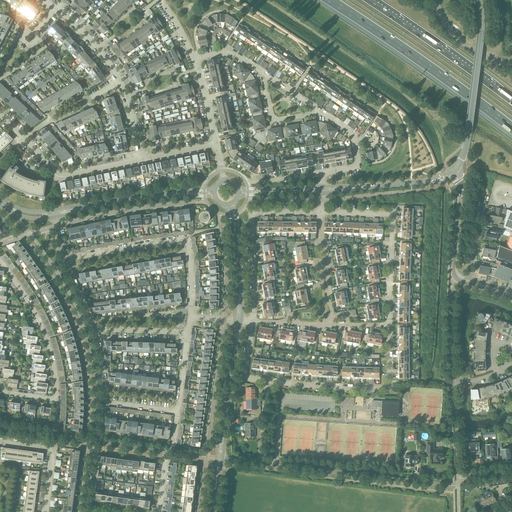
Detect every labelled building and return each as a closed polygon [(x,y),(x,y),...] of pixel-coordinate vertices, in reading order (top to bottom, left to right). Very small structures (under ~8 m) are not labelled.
[(13,0),(11,4),(17,8),(17,7),(21,0),(13,0)] [(24,0),(21,0),(17,7),(17,8),(22,11),(28,4),(29,3),(27,1),(26,1),(24,0)] [(76,12),(82,5),(78,2),(76,0),(72,5),(74,7),(72,9),(76,12)] [(87,10),(90,7),(82,0),(79,0),(78,2),(82,5),(87,10)] [(126,9),(129,6),(122,0),(117,0),(117,1),(118,3),(119,2),(126,9)] [(122,13),(126,9),(119,2),(118,3),(117,1),(114,4),(115,6),(122,13)] [(21,11),(27,16),(33,8),(31,6),(28,4),(22,11),(21,11)] [(110,7),(112,9),(119,16),(122,13),(115,6),(114,4),(110,7)] [(87,10),(82,5),(76,12),(79,15),(81,13),(83,15),(87,10)] [(36,10),(33,8),(27,16),(32,20),(38,12),(36,10)] [(119,16),(112,9),(109,12),(116,19),(119,16)] [(113,22),(116,19),(109,12),(106,15),(113,22)] [(101,16),(103,18),(109,25),(113,22),(106,15),(104,13),(101,16)] [(3,15),(0,21),(9,25),(12,21),(13,20),(3,15)] [(216,23),(214,15),(208,19),(212,25),(216,23)] [(225,23),(229,25),(233,19),(227,15),(225,23)] [(99,21),(103,25),(106,28),(109,25),(103,18),(101,16),(98,20),(99,21)] [(149,24),(152,28),(160,23),(157,19),(155,20),(153,18),(148,22),(149,24)] [(93,28),(96,31),(103,25),(99,21),(98,20),(98,19),(93,24),(95,26),(93,28)] [(209,28),(212,25),(208,19),(202,23),(209,28)] [(233,19),(229,25),(234,29),(239,22),(233,19)] [(0,21),(0,26),(6,30),(7,30),(9,26),(10,25),(9,25),(0,21)] [(160,31),(164,29),(162,27),(160,23),(152,28),(156,34),(157,33),(159,34),(160,33),(160,31)] [(207,32),(209,28),(202,23),(200,29),(207,32)] [(238,34),(240,35),(246,27),(244,26),(244,25),(241,23),(235,31),(239,33),(238,34)] [(48,32),(53,36),(60,29),(57,26),(54,24),(48,32)] [(149,24),(146,27),(153,37),(156,34),(152,28),(149,24)] [(106,28),(103,25),(96,31),(100,35),(102,33),(103,35),(108,30),(106,28)] [(146,27),(142,29),(148,37),(149,39),(153,37),(146,27)] [(247,28),(246,27),(240,35),(246,39),(251,31),(248,29),(248,28),(247,28)] [(65,33),(64,33),(63,32),(63,31),(60,29),(53,36),(58,41),(59,40),(65,33)] [(142,29),(138,32),(144,40),(148,37),(142,29)] [(65,31),(64,33),(65,33),(59,40),(63,44),(70,38),(70,39),(71,38),(71,37),(69,35),(68,34),(68,35),(66,32),(65,31)] [(255,33),(251,31),(246,39),(251,43),(257,34),(255,33)] [(138,32),(135,34),(140,42),(144,40),(138,32)] [(102,33),(100,35),(105,41),(108,39),(105,36),(105,37),(103,35),(102,33)] [(135,34),(131,37),(138,47),(141,44),(140,42),(135,34)] [(251,43),(257,46),(262,38),(259,36),(259,35),(258,36),(257,34),(251,43)] [(131,37),(127,40),(134,49),(136,52),(139,49),(138,47),(131,37)] [(63,44),(63,45),(67,50),(75,43),(72,40),(71,40),(70,39),(70,38),(63,44)] [(266,40),(262,38),(257,46),(262,50),(268,42),(266,41),(266,40)] [(127,40),(124,42),(130,52),(134,49),(127,40)] [(206,40),(199,42),(200,49),(208,47),(206,40)] [(120,45),(119,43),(113,46),(110,41),(110,42),(108,43),(107,44),(108,44),(109,46),(111,48),(115,54),(123,49),(120,45)] [(124,42),(120,45),(123,49),(126,53),(127,55),(127,54),(130,52),(124,42)] [(262,50),(268,54),(273,45),(270,43),(269,43),(268,42),(262,50)] [(72,55),(73,54),(79,47),(78,47),(77,46),(75,43),(67,50),(72,55)] [(277,48),(273,45),(268,54),(273,57),(279,49),(277,48)] [(73,54),(77,58),(84,53),(86,52),(85,52),(83,50),(83,49),(82,49),(80,46),(79,46),(78,47),(79,47),(73,54)] [(126,53),(123,49),(115,54),(118,58),(120,56),(122,58),(127,55),(126,53)] [(169,55),(171,60),(179,56),(176,49),(167,53),(169,55)] [(273,57),(279,61),(284,53),(281,51),(280,50),(279,49),(273,57)] [(45,56),(45,57),(51,64),(52,66),(57,63),(49,52),(48,53),(45,56)] [(77,58),(76,59),(81,64),(88,57),(86,54),(85,54),(84,53),(77,58)] [(164,55),(165,57),(169,66),(173,64),(171,60),(169,55),(167,53),(164,55)] [(284,64),(290,56),(288,55),(284,53),(279,61),(284,64)] [(169,66),(165,57),(164,55),(160,57),(161,59),(165,68),(169,66)] [(46,68),(51,64),(45,57),(45,56),(44,56),(41,60),(46,68)] [(179,56),(171,60),(173,64),(174,66),(180,64),(179,61),(181,60),(179,56)] [(284,64),(290,68),(295,60),(292,58),(291,57),(291,58),(290,56),(284,64)] [(85,69),(86,69),(86,68),(92,63),(92,62),(91,61),(91,60),(88,57),(81,64),(85,69)] [(165,68),(161,59),(160,57),(155,59),(161,70),(165,68)] [(42,71),(46,68),(41,60),(40,59),(39,60),(36,63),(42,71)] [(161,70),(155,59),(151,61),(157,72),(161,70)] [(295,60),(290,68),(295,72),(301,64),(299,63),(299,62),(295,60)] [(31,66),(37,74),(39,76),(43,73),(42,71),(36,63),(35,61),(30,65),(31,66)] [(86,68),(86,69),(89,73),(90,73),(97,68),(97,69),(99,68),(98,67),(96,65),(97,65),(96,64),(94,62),(93,61),(92,62),(92,63),(86,68)] [(157,72),(151,61),(147,63),(148,65),(153,74),(157,72)] [(140,69),(145,78),(149,76),(144,67),(143,64),(139,66),(140,69)] [(233,75),(238,78),(245,68),(242,67),(241,67),(237,64),(233,70),(235,72),(233,75)] [(301,64),(295,72),(297,73),(297,74),(301,76),(306,68),(303,66),(303,65),(302,65),(301,64)] [(124,66),(123,67),(124,68),(125,69),(127,73),(128,75),(130,79),(138,75),(135,69),(130,71),(127,65),(126,65),(124,66)] [(148,65),(144,67),(149,76),(153,74),(148,65)] [(33,78),(37,74),(31,66),(30,67),(27,70),(33,78)] [(145,78),(140,69),(139,66),(135,68),(135,69),(138,75),(141,80),(145,78)] [(101,73),(97,69),(97,68),(90,73),(89,73),(93,79),(101,73)] [(248,70),(245,68),(238,78),(245,82),(253,76),(251,74),(249,73),(247,71),(248,70)] [(27,70),(27,69),(26,70),(22,73),(28,81),(33,78),(27,70)] [(310,70),(304,78),(308,81),(308,80),(310,82),(315,74),(314,73),(313,72),(313,73),(310,71),(310,70)] [(21,73),(18,77),(23,85),(28,81),(22,73),(21,73)] [(101,73),(93,79),(97,84),(105,79),(103,77),(103,76),(101,73)] [(315,74),(310,82),(316,85),(321,77),(318,75),(317,75),(315,74)] [(16,75),(11,78),(19,88),(23,85),(18,77),(17,76),(16,75)] [(141,80),(138,75),(130,79),(132,84),(135,82),(136,85),(142,82),(141,80)] [(254,79),(253,76),(245,82),(246,90),(257,87),(257,84),(256,84),(255,82),(254,79)] [(316,85),(321,89),(326,81),(325,80),(324,80),(321,77),(316,85)] [(75,81),(71,84),(70,84),(77,93),(82,90),(75,81)] [(326,81),(321,89),(326,93),(332,85),(329,83),(328,82),(326,81)] [(73,95),(77,93),(70,84),(71,84),(70,83),(66,87),(73,95)] [(183,89),(184,93),(193,91),(192,86),(189,87),(188,85),(182,86),(183,89)] [(326,93),(332,97),(337,89),(336,88),(336,87),(335,87),(332,85),(326,93)] [(65,86),(61,90),(68,98),(73,95),(66,87),(65,86)] [(225,92),(224,86),(214,88),(215,94),(220,93),(221,96),(228,94),(228,91),(225,92)] [(258,91),(257,87),(246,90),(248,98),(258,96),(257,91),(258,91)] [(61,89),(56,92),(56,93),(63,101),(68,98),(61,90),(61,89)] [(337,89),(332,97),(337,100),(343,92),(339,90),(340,90),(339,90),(337,89)] [(0,96),(0,97),(3,100),(11,95),(7,91),(0,96)] [(195,95),(193,91),(184,93),(186,98),(186,101),(193,99),(192,96),(195,95)] [(56,92),(52,95),(51,95),(58,104),(63,101),(56,93),(56,92)] [(337,100),(343,104),(348,96),(347,95),(346,94),(346,95),(343,92),(337,100)] [(170,93),(166,94),(169,106),(174,105),(173,102),(170,93)] [(218,105),(227,103),(229,103),(228,98),(229,98),(228,94),(221,96),(221,99),(216,100),(218,105)] [(15,98),(11,95),(3,100),(7,104),(15,98)] [(51,95),(47,98),(54,107),(58,104),(51,95),(52,95),(51,95)] [(248,98),(250,107),(261,105),(260,101),(260,102),(258,96),(248,98)] [(348,96),(343,104),(348,108),(354,100),(350,98),(350,97),(348,96)] [(46,97),(42,101),(49,109),(54,107),(47,98),(46,97)] [(141,107),(150,104),(148,99),(149,99),(148,97),(142,99),(142,101),(140,102),(141,107)] [(157,97),(153,98),(156,110),(161,109),(160,106),(157,97)] [(7,104),(11,108),(19,102),(15,98),(7,104)] [(106,107),(115,104),(114,100),(113,98),(104,101),(106,107)] [(44,112),(49,109),(42,101),(42,100),(37,104),(44,112)] [(348,108),(354,112),(359,104),(358,102),(357,102),(354,100),(348,108)] [(23,106),(19,102),(11,108),(16,112),(23,106)] [(118,110),(117,109),(115,104),(106,107),(108,114),(109,114),(109,113),(118,110)] [(151,109),(150,104),(141,107),(142,111),(145,111),(146,113),(152,111),(151,109)] [(359,104),(354,112),(359,115),(365,107),(361,105),(361,104),(361,105),(359,104)] [(250,107),(252,116),(262,114),(261,108),(262,108),(261,105),(250,107)] [(23,106),(16,112),(20,116),(27,110),(23,106)] [(359,115),(365,119),(370,111),(369,110),(368,109),(365,107),(359,115)] [(94,120),(94,121),(99,118),(93,109),(88,111),(94,120)] [(119,117),(120,118),(121,117),(121,116),(120,114),(120,113),(119,110),(118,109),(117,109),(118,110),(109,113),(109,114),(111,119),(119,117)] [(31,114),(27,110),(20,116),(23,119),(31,114)] [(88,111),(83,113),(89,122),(88,123),(89,123),(94,120),(88,111)] [(370,111),(365,119),(367,121),(367,120),(371,122),(376,114),(373,112),(372,112),(370,111)] [(84,125),(84,126),(88,123),(89,122),(83,113),(78,116),(84,125)] [(23,119),(27,123),(35,117),(31,114),(23,119)] [(252,116),(254,125),(265,122),(264,119),(263,119),(262,114),(252,116)] [(78,116),(73,118),(79,127),(79,128),(84,125),(78,116)] [(373,123),(378,126),(383,120),(377,116),(373,123)] [(39,121),(35,117),(27,123),(31,127),(39,121)] [(111,119),(110,119),(112,126),(121,123),(120,119),(120,118),(119,117),(111,119)] [(74,130),(79,127),(73,118),(68,120),(74,129),(74,130)] [(191,121),(192,126),(201,124),(200,120),(198,120),(197,118),(191,119),(191,122),(191,121)] [(68,120),(63,123),(69,132),(69,133),(74,129),(68,120)] [(382,129),(388,124),(383,120),(378,126),(382,129)] [(266,126),(265,122),(254,125),(256,134),(261,133),(260,130),(265,128),(265,126),(266,126)] [(313,122),(309,123),(311,134),(319,132),(321,122),(318,122),(315,122),(313,123),(313,122)] [(325,137),(331,127),(329,125),(328,126),(326,125),(324,123),(321,122),(319,132),(325,137)] [(69,132),(63,123),(57,125),(58,126),(62,132),(64,135),(69,132)] [(123,130),(123,129),(122,127),(123,127),(121,123),(112,126),(114,133),(114,132),(123,130)] [(306,124),(301,125),(302,135),(311,134),(309,123),(306,123),(306,124)] [(202,129),(201,124),(192,126),(193,131),(194,134),(200,132),(200,130),(202,129)] [(233,130),(232,124),(222,127),(223,132),(228,131),(229,134),(236,133),(236,129),(233,130)] [(382,129),(383,133),(391,130),(388,124),(382,129)] [(294,137),(302,135),(301,125),(295,126),(295,125),(292,126),(294,137)] [(156,129),(156,126),(149,128),(150,130),(147,131),(148,136),(157,134),(156,129)] [(285,138),(294,137),(292,126),(288,126),(288,127),(283,128),(285,138)] [(334,129),(331,127),(325,137),(330,140),(332,137),(335,139),(339,133),(334,130),(334,129)] [(41,138),(42,138),(50,133),(46,128),(37,134),(41,138)] [(114,132),(116,138),(125,136),(125,137),(126,137),(126,134),(125,133),(124,129),(124,128),(123,129),(123,130),(114,132)] [(277,128),(274,129),(276,140),(277,140),(285,138),(283,128),(277,129),(277,128)] [(267,142),(276,140),(274,129),(270,129),(271,130),(268,131),(269,136),(266,136),(267,142)] [(6,133),(2,137),(9,144),(11,141),(12,139),(6,133)] [(53,137),(50,133),(42,138),(45,142),(53,137)] [(159,141),(158,139),(157,134),(148,136),(149,140),(152,140),(152,142),(159,141)] [(230,140),(225,141),(226,146),(236,144),(235,139),(238,138),(237,135),(229,137),(230,140)] [(116,138),(115,138),(116,145),(126,143),(125,139),(125,137),(125,136),(116,138)] [(2,137),(0,139),(0,141),(5,147),(6,146),(9,144),(2,137)] [(45,142),(49,146),(57,141),(53,137),(45,142)] [(98,142),(98,144),(103,155),(108,153),(103,140),(98,142)] [(61,145),(57,141),(49,146),(52,150),(61,145)] [(384,141),(383,146),(390,150),(392,143),(384,141)] [(127,147),(126,143),(116,145),(118,154),(127,153),(127,150),(127,149),(127,147)] [(98,144),(94,145),(93,145),(97,156),(103,155),(98,144)] [(237,151),(236,144),(226,146),(228,152),(228,154),(230,157),(237,151)] [(52,150),(56,154),(64,149),(61,145),(52,150)] [(82,145),(76,148),(81,159),(87,158),(83,148),(82,145)] [(93,145),(88,146),(88,147),(92,157),(97,156),(93,145),(94,145),(93,145)] [(88,146),(83,148),(87,158),(92,157),(88,147),(88,146)] [(385,155),(390,150),(383,146),(380,149),(385,155)] [(68,153),(64,149),(56,154),(60,158),(68,153)] [(380,149),(377,152),(380,159),(385,155),(380,149)] [(233,160),(238,164),(243,155),(238,151),(237,151),(230,157),(231,159),(233,160)] [(319,165),(325,164),(323,154),(323,151),(317,152),(314,152),(316,160),(319,160),(319,165)] [(313,161),(316,160),(314,152),(311,153),(306,154),(308,167),(313,166),(313,161)] [(377,152),(372,153),(374,160),(380,159),(377,152)] [(60,158),(59,158),(63,163),(67,160),(69,165),(74,164),(71,158),(72,158),(68,153),(60,158)] [(200,155),(200,156),(202,166),(203,166),(204,166),(205,166),(207,167),(208,167),(209,167),(210,167),(207,154),(207,155),(203,155),(202,155),(200,155)] [(242,167),(248,158),(243,155),(238,164),(242,167)] [(248,158),(242,167),(247,170),(252,161),(254,158),(250,155),(248,158)] [(192,157),(193,158),(195,168),(196,168),(197,168),(198,168),(199,168),(200,168),(201,169),(202,168),(203,168),(202,166),(200,156),(196,157),(194,156),(192,157)] [(194,170),(195,170),(196,170),(195,168),(193,158),(188,159),(187,158),(185,158),(185,159),(188,169),(189,169),(190,169),(191,169),(192,170),(193,170),(194,170)] [(185,159),(181,160),(180,159),(178,160),(178,161),(180,171),(182,171),(183,171),(184,171),(185,171),(186,172),(187,171),(188,171),(188,169),(185,159)] [(285,161),(280,162),(279,159),(276,159),(277,167),(280,166),(281,171),(287,170),(285,161)] [(270,160),(265,161),(267,174),(273,173),(272,168),(275,167),(274,160),(270,160)] [(173,172),(174,172),(175,172),(176,172),(177,173),(178,173),(179,173),(181,173),(180,171),(178,161),(174,162),(172,161),(170,161),(171,162),(173,172)] [(254,174),(256,175),(258,165),(252,161),(247,170),(252,173),(254,174)] [(258,165),(256,175),(259,175),(262,175),(267,174),(265,161),(259,162),(258,165)] [(163,163),(163,164),(166,174),(167,174),(168,174),(169,174),(170,174),(171,175),(172,175),(173,174),(173,172),(171,162),(166,163),(165,162),(163,163)] [(39,184),(36,183),(32,182),(26,180),(20,177),(15,174),(14,174),(16,172),(16,173),(16,172),(19,169),(12,163),(8,168),(10,170),(2,180),(4,181),(5,182),(5,183),(7,184),(8,185),(10,186),(12,188),(15,189),(16,190),(18,191),(20,192),(23,192),(25,193),(29,194),(33,195),(36,196),(37,197),(40,197),(44,197),(46,183),(39,182),(39,184)] [(156,164),(156,165),(158,175),(160,175),(161,175),(162,175),(162,176),(164,176),(165,176),(166,176),(166,174),(163,164),(159,165),(158,164),(156,164)] [(148,166),(149,167),(151,177),(152,177),(153,177),(156,177),(156,178),(157,178),(159,177),(158,175),(156,165),(152,166),(150,165),(148,166)] [(141,167),(141,168),(144,178),(145,178),(146,178),(147,179),(148,179),(149,179),(150,179),(151,179),(151,177),(149,167),(144,168),(143,167),(141,167)] [(134,169),(134,170),(136,180),(137,180),(138,180),(139,180),(140,180),(142,181),(143,181),(144,180),(144,178),(141,168),(137,169),(136,168),(134,169)] [(126,170),(126,171),(127,171),(129,181),(130,181),(131,181),(132,181),(133,182),(134,182),(135,182),(136,182),(137,182),(136,180),(134,170),(130,171),(128,170),(126,170)] [(119,172),(119,173),(121,183),(122,183),(123,183),(124,183),(126,183),(127,184),(128,184),(129,184),(129,183),(129,181),(127,171),(126,171),(122,172),(121,171),(119,172)] [(122,185),(122,183),(121,183),(119,173),(115,174),(114,173),(112,173),(112,174),(114,185),(114,184),(115,184),(116,184),(117,184),(118,185),(119,185),(120,185),(121,185),(122,185)] [(104,175),(104,176),(105,176),(107,186),(108,186),(109,186),(110,186),(111,186),(112,187),(113,187),(114,187),(115,186),(114,184),(114,185),(112,174),(107,175),(106,174),(104,175)] [(97,176),(97,177),(99,188),(100,188),(101,187),(102,187),(103,188),(104,188),(105,188),(107,188),(107,186),(105,176),(104,176),(100,177),(99,176),(97,176)] [(90,178),(90,179),(92,189),(93,189),(94,189),(95,189),(96,189),(97,190),(98,190),(99,190),(100,189),(100,188),(99,188),(97,177),(93,178),(92,178),(90,178)] [(82,179),(82,180),(83,180),(85,191),(86,190),(87,190),(88,190),(88,191),(89,191),(90,191),(91,191),(92,191),(93,191),(92,189),(90,179),(85,180),(84,179),(82,179)] [(85,193),(85,191),(83,180),(82,180),(78,181),(77,181),(75,181),(75,182),(77,192),(78,192),(79,192),(80,192),(82,193),(83,193),(84,193),(85,193)] [(78,194),(78,192),(77,192),(75,182),(71,183),(70,182),(68,183),(70,194),(71,193),(72,193),(73,193),(73,194),(74,194),(75,194),(76,194),(77,194),(78,194)] [(62,184),(60,184),(63,198),(67,197),(67,195),(67,196),(68,196),(69,196),(70,196),(71,196),(70,194),(68,183),(63,184),(62,184)] [(404,206),(403,216),(412,217),(414,217),(414,210),(413,209),(413,206),(411,206),(404,206)] [(501,222),(503,215),(501,214),(502,210),(497,208),(496,213),(491,212),(490,220),(501,222)] [(205,212),(205,213),(204,213),(203,213),(202,213),(202,214),(201,214),(201,215),(200,215),(200,216),(200,217),(199,218),(200,219),(200,220),(200,221),(201,221),(201,222),(202,223),(203,223),(204,223),(205,223),(206,223),(207,223),(208,223),(208,222),(209,222),(209,221),(210,220),(210,219),(210,218),(210,217),(210,216),(209,215),(210,214),(209,213),(208,213),(208,212),(207,212),(206,212),(205,212)] [(127,217),(121,218),(124,230),(123,230),(124,231),(129,229),(129,230),(127,217)] [(500,236),(501,230),(493,228),(493,231),(492,231),(491,231),(487,231),(486,238),(497,241),(498,236),(500,236)] [(214,240),(213,237),(215,237),(214,233),(205,234),(205,239),(206,239),(207,241),(214,240)] [(207,245),(208,247),(208,248),(215,246),(215,244),(216,244),(215,239),(214,240),(207,241),(206,241),(206,245),(207,245)] [(401,251),(410,252),(410,244),(409,244),(409,241),(402,241),(401,251)] [(23,247),(21,244),(19,242),(16,245),(14,243),(6,246),(9,250),(10,249),(12,251),(14,250),(16,253),(23,247)] [(272,245),(272,242),(263,243),(265,253),(275,251),(273,244),(272,245)] [(306,253),(305,244),(296,245),(297,248),(295,249),(297,255),(306,253)] [(377,244),(369,246),(369,249),(368,249),(369,255),(376,254),(379,253),(377,244)] [(336,250),(337,257),(347,255),(345,245),(336,247),(337,250),(336,250)] [(511,251),(505,249),(499,246),(499,247),(496,246),(489,245),(488,249),(484,249),(482,256),(494,259),(496,251),(498,252),(497,258),(511,264),(511,251)] [(216,253),(216,251),(217,251),(216,246),(215,246),(208,248),(208,247),(207,247),(207,252),(208,252),(208,254),(209,254),(216,253)] [(25,249),(23,247),(16,253),(20,257),(27,252),(25,249)] [(276,257),(275,251),(265,253),(266,262),(273,261),(275,260),(275,257),(276,257)] [(20,257),(17,259),(20,264),(23,262),(30,257),(31,257),(29,254),(28,254),(27,252),(20,257)] [(308,259),(306,253),(297,255),(298,264),(307,263),(307,260),(308,259)] [(376,254),(369,255),(371,264),(376,264),(377,263),(380,263),(379,260),(380,260),(379,253),(376,254)] [(348,261),(347,255),(337,257),(339,266),(348,264),(347,261),(348,261)] [(182,261),(181,256),(175,257),(177,267),(177,268),(182,266),(182,267),(183,267),(182,266),(183,266),(183,261),(182,261)] [(23,262),(27,267),(34,262),(32,259),(30,257),(23,262)] [(266,262),(264,262),(264,265),(263,266),(264,272),(274,270),(273,261),(266,262)] [(28,274),(30,272),(38,267),(36,264),(35,264),(34,262),(27,267),(25,269),(28,274)] [(371,264),(368,265),(369,268),(368,268),(369,275),(376,273),(379,273),(377,263),(376,264),(371,264)] [(490,266),(489,268),(488,276),(494,277),(508,283),(511,273),(511,270),(496,264),(496,268),(490,266)] [(306,275),(304,265),(296,267),(296,270),(295,270),(296,277),(306,275)] [(479,274),(488,276),(489,268),(480,266),(479,274)] [(32,279),(32,278),(34,277),(41,272),(39,269),(38,267),(30,272),(28,274),(32,279)] [(335,272),(337,278),(347,276),(345,267),(336,269),(337,272),(335,272)] [(274,270),(264,272),(266,281),(266,282),(272,280),(275,280),(278,279),(277,276),(275,276),(274,270)] [(45,278),(44,277),(45,277),(43,274),(42,274),(41,272),(34,277),(32,278),(35,284),(45,278)] [(376,273),(369,275),(371,284),(376,283),(377,283),(379,282),(379,279),(380,279),(379,273),(376,273)] [(307,281),(306,275),(296,277),(298,286),(307,284),(306,281),(307,281)] [(347,276),(337,278),(339,288),(340,288),(340,290),(345,289),(348,288),(347,286),(347,283),(348,283),(347,276)] [(48,282),(46,279),(46,280),(45,278),(35,284),(38,289),(40,288),(48,283),(48,282)] [(266,282),(266,281),(263,282),(264,285),(263,285),(264,292),(274,290),(272,280),(266,282)] [(371,284),(368,284),(368,287),(367,288),(369,294),(376,293),(378,292),(377,283),(376,283),(371,284)] [(408,283),(400,283),(400,294),(409,294),(409,286),(408,286),(408,283)] [(45,294),(52,290),(52,289),(53,289),(51,286),(50,286),(49,284),(41,289),(45,294)] [(306,296),(304,287),(295,289),(296,292),(295,292),(296,298),(306,296)] [(335,294),(337,300),(346,298),(345,289),(336,291),(336,294),(335,294)] [(45,294),(48,299),(55,295),(56,295),(54,291),(53,292),(52,290),(45,294)] [(266,301),(272,300),(275,299),(274,296),(275,296),(274,290),(264,292),(266,301)] [(376,293),(369,294),(370,303),(376,302),(379,302),(378,299),(380,298),(378,292),(376,293)] [(55,295),(48,299),(50,305),(58,300),(59,300),(57,297),(55,295)] [(307,303),(306,296),(296,298),(297,305),(300,304),(301,306),(305,305),(304,303),(307,303)] [(348,305),(346,298),(337,300),(338,306),(341,306),(341,308),(345,307),(345,305),(348,305)] [(50,305),(53,310),(61,306),(62,306),(60,302),(59,303),(58,300),(50,305)] [(262,305),(264,311),(274,309),(272,300),(266,301),(263,301),(264,304),(262,305)] [(93,303),(91,303),(93,308),(94,312),(95,312),(95,315),(100,313),(99,302),(93,303)] [(370,303),(368,304),(368,307),(367,307),(368,313),(376,312),(378,311),(376,302),(370,303)] [(0,314),(6,315),(8,315),(8,310),(7,310),(7,306),(5,306),(0,305),(0,314)] [(61,306),(53,310),(56,315),(64,312),(64,311),(63,308),(62,308),(61,306)] [(268,319),(272,318),(272,316),(275,315),(274,309),(264,311),(265,317),(268,317),(268,319)] [(379,318),(378,311),(376,312),(368,313),(366,314),(366,318),(369,317),(369,320),(372,319),(373,321),(377,320),(377,318),(379,318)] [(65,314),(64,312),(56,315),(58,321),(66,317),(67,317),(65,314)] [(475,316),(473,326),(473,325),(480,325),(479,324),(481,323),(482,325),(484,323),(484,324),(478,314),(477,312),(475,316)] [(481,313),(477,312),(478,314),(484,324),(484,323),(486,322),(485,321),(487,320),(488,321),(490,315),(491,315),(481,313)] [(68,319),(67,320),(66,317),(58,321),(60,326),(69,323),(68,319)] [(500,334),(504,323),(500,322),(500,321),(499,321),(498,322),(496,322),(496,320),(497,320),(494,319),(491,331),(492,331),(492,330),(494,331),(493,332),(496,333),(496,332),(500,333),(500,334)] [(504,322),(504,323),(500,334),(501,333),(503,334),(502,335),(504,336),(505,335),(509,337),(508,337),(509,338),(511,330),(511,326),(510,326),(510,325),(509,325),(508,325),(508,326),(506,325),(506,323),(507,324),(507,323),(504,322)] [(71,329),(70,325),(69,323),(60,326),(63,332),(71,329)] [(399,336),(408,336),(411,336),(411,331),(408,331),(408,328),(407,328),(407,325),(399,325),(399,336)] [(22,336),(27,336),(32,337),(33,332),(34,329),(34,328),(23,326),(22,330),(23,330),(22,335),(22,336)] [(205,337),(206,337),(206,336),(214,337),(214,338),(215,338),(216,333),(214,333),(215,331),(216,331),(204,329),(203,336),(205,337)] [(275,330),(266,329),(264,339),(271,340),(271,339),(274,339),(275,330)] [(285,340),(287,331),(281,330),(281,331),(278,330),(276,339),(285,340)] [(63,341),(74,337),(73,334),(72,331),(63,334),(61,335),(63,341)] [(287,331),(285,340),(291,342),(291,343),(295,344),(295,341),(297,332),(287,331)] [(297,340),(307,342),(309,332),(302,331),(302,332),(299,331),(297,340)] [(473,342),(474,342),(474,341),(486,343),(486,342),(484,342),(485,340),(486,341),(486,338),(486,334),(487,334),(487,333),(475,331),(475,332),(476,335),(475,335),(475,336),(475,337),(476,337),(476,339),(474,339),(473,342)] [(318,334),(309,332),(307,342),(313,343),(313,342),(316,342),(318,334)] [(328,343),(330,333),(323,332),(323,333),(320,333),(319,342),(328,343)] [(344,341),(353,343),(355,333),(348,332),(348,333),(345,332),(344,341)] [(339,335),(330,333),(328,343),(334,344),(335,343),(338,344),(339,335)] [(363,343),(364,335),(355,333),(353,343),(359,344),(359,343),(363,343)] [(376,334),(370,333),(369,334),(366,334),(365,342),(374,344),(376,334)] [(376,334),(374,344),(381,345),(382,335),(376,334)] [(23,336),(23,338),(26,338),(26,340),(27,340),(26,345),(30,346),(36,346),(37,341),(38,339),(38,337),(32,337),(27,336),(23,336)] [(213,344),(213,345),(214,345),(215,340),(213,340),(214,338),(214,337),(206,336),(206,337),(205,337),(203,336),(203,339),(205,339),(205,343),(205,344),(205,343),(213,344)] [(65,346),(67,346),(76,343),(75,343),(76,343),(75,340),(74,340),(74,337),(63,341),(65,346)] [(486,343),(474,341),(474,342),(474,345),(474,346),(473,346),(473,347),(474,347),(474,348),(475,348),(475,349),(473,350),(473,349),(473,352),(485,352),(484,352),(484,350),(485,350),(485,347),(485,343),(486,343)] [(76,343),(67,346),(68,352),(77,349),(77,346),(76,346),(76,343)] [(204,350),(212,351),(213,352),(214,347),(212,347),(213,345),(213,344),(205,343),(205,344),(205,346),(204,346),(204,350)] [(29,355),(32,355),(39,356),(39,354),(40,351),(41,348),(41,347),(36,346),(30,346),(29,349),(30,350),(29,354),(29,355)] [(68,352),(70,357),(79,356),(79,355),(78,352),(77,349),(68,352)] [(211,354),(212,351),(204,350),(202,350),(202,353),(203,353),(203,357),(204,357),(211,358),(212,358),(213,354),(211,354)] [(485,353),(485,352),(473,352),(474,356),(473,356),(473,357),(473,358),(474,358),(475,360),(473,360),(473,363),(473,362),(485,361),(484,361),(484,359),(485,359),(485,357),(484,357),(484,352),(485,353)] [(32,364),(34,365),(34,364),(42,365),(42,360),(43,360),(43,358),(44,356),(42,356),(39,356),(32,355),(32,359),(32,364)] [(202,364),(203,364),(210,365),(211,365),(212,361),(211,360),(211,358),(204,357),(203,357),(203,359),(202,359),(202,364)] [(0,368),(3,369),(8,370),(9,365),(10,361),(5,360),(0,359),(0,368)] [(259,369),(260,360),(253,359),(252,368),(257,369),(257,371),(259,371),(259,369)] [(267,361),(260,360),(259,369),(264,370),(264,372),(266,372),(267,361)] [(275,362),(274,371),(278,372),(278,373),(280,374),(282,363),(282,361),(275,360),(274,362),(275,362)] [(269,370),(274,371),(275,362),(274,362),(267,361),(266,372),(269,372),(269,370)] [(485,362),(485,361),(473,362),(473,363),(474,366),(474,367),(474,368),(475,368),(475,370),(474,370),(473,370),(474,373),(486,371),(486,370),(485,371),(484,369),(486,369),(486,366),(485,366),(484,362),(485,362)] [(298,376),(301,376),(301,374),(302,365),(302,363),(294,362),(294,365),(293,373),(298,374),(298,376)] [(282,363),(280,374),(283,374),(283,372),(288,373),(289,364),(282,363)] [(316,363),(316,366),(315,377),(317,377),(318,375),(322,376),(323,367),(320,367),(320,364),(316,363)] [(34,364),(34,365),(34,368),(34,373),(34,374),(36,374),(44,375),(44,374),(44,370),(45,370),(45,367),(46,366),(42,365),(34,364)] [(201,371),(202,371),(209,372),(210,372),(211,367),(210,367),(210,365),(203,364),(202,366),(201,366),(201,371)] [(323,364),(323,367),(322,376),(327,376),(327,378),(329,378),(330,365),(323,364)] [(335,365),(330,365),(329,378),(332,378),(332,376),(337,377),(337,368),(335,368),(335,365)] [(3,378),(8,379),(13,380),(13,379),(13,375),(14,375),(14,371),(8,370),(3,369),(3,373),(3,378)] [(208,378),(208,379),(209,379),(210,374),(209,374),(209,372),(202,371),(201,373),(200,377),(201,377),(208,378)] [(116,373),(111,373),(108,373),(109,382),(109,384),(110,384),(115,384),(116,373)] [(35,383),(37,383),(45,384),(46,379),(47,379),(47,377),(47,375),(44,374),(44,375),(36,374),(35,377),(34,377),(33,382),(35,383)] [(199,384),(200,385),(200,384),(207,385),(207,386),(208,386),(209,381),(208,381),(208,379),(208,378),(201,377),(200,377),(198,377),(198,380),(200,380),(199,384)] [(511,378),(511,377),(511,378),(510,379),(509,378),(507,379),(507,380),(503,382),(503,381),(508,392),(511,390),(511,378)] [(19,380),(13,379),(13,380),(8,379),(7,383),(8,383),(7,388),(17,389),(18,384),(19,380)] [(503,393),(505,392),(506,393),(505,393),(506,394),(508,392),(503,381),(502,381),(503,383),(501,383),(501,382),(498,383),(499,384),(495,385),(494,385),(498,396),(499,396),(501,394),(502,394),(503,394),(503,393)] [(37,383),(37,387),(36,392),(46,393),(47,388),(48,388),(48,386),(48,384),(45,384),(37,383)] [(207,388),(207,386),(207,385),(200,384),(200,385),(199,387),(198,391),(206,392),(207,393),(208,388),(207,388)] [(494,396),(495,395),(496,397),(499,396),(498,396),(494,385),(494,386),(492,387),(492,385),(490,386),(490,387),(486,388),(486,387),(485,387),(488,399),(489,399),(492,397),(492,398),(493,398),(493,397),(494,397),(494,396)] [(484,399),(485,398),(486,400),(489,399),(488,399),(485,387),(485,388),(485,389),(483,389),(483,388),(481,388),(481,389),(477,390),(476,389),(476,390),(471,390),(471,400),(471,399),(477,398),(478,402),(479,402),(479,401),(482,400),(483,400),(484,400),(484,399)] [(256,388),(246,388),(246,406),(243,406),(243,410),(246,410),(256,410),(256,388)] [(196,393),(195,398),(196,398),(205,399),(207,399),(207,395),(206,395),(206,392),(198,391),(196,391),(196,393)] [(196,405),(197,405),(204,406),(206,406),(206,402),(205,401),(205,399),(196,398),(195,400),(197,400),(196,405)] [(383,408),(382,415),(397,416),(398,407),(398,409),(396,409),(396,403),(397,403),(397,402),(372,401),(372,407),(383,408)] [(18,416),(20,404),(12,403),(9,402),(9,406),(9,409),(11,409),(10,414),(18,415),(18,416)] [(34,418),(36,406),(28,405),(25,404),(25,407),(22,407),(21,413),(25,413),(26,411),(26,412),(26,416),(34,417),(34,418)] [(197,405),(197,407),(196,407),(195,412),(196,412),(203,413),(205,413),(205,408),(204,408),(204,406),(197,405)] [(41,407),(40,408),(38,407),(37,415),(41,416),(41,418),(49,419),(49,420),(51,408),(43,407),(41,407)] [(203,415),(203,413),(196,412),(196,414),(195,414),(194,419),(195,419),(203,420),(204,420),(204,415),(203,415)] [(202,426),(202,427),(203,427),(204,422),(202,422),(203,420),(195,419),(194,419),(192,418),(192,421),(194,421),(193,425),(194,425),(202,426)] [(255,424),(245,424),(245,437),(255,437),(255,424)] [(193,432),(201,433),(202,434),(203,429),(201,429),(202,427),(202,426),(194,425),(193,425),(192,425),(192,427),(193,428),(193,432)] [(200,440),(201,440),(202,436),(200,436),(201,433),(193,432),(193,435),(192,435),(192,439),(200,440)] [(190,441),(191,441),(191,446),(200,447),(201,443),(199,442),(200,440),(192,439),(190,439),(190,441)] [(468,445),(466,445),(466,452),(469,451),(469,452),(474,452),(474,451),(479,451),(479,452),(479,445),(479,443),(478,443),(476,443),(475,443),(475,440),(468,440),(468,444),(468,445)] [(433,443),(429,443),(427,443),(427,450),(428,450),(428,454),(430,454),(430,458),(433,458),(433,461),(434,462),(438,462),(439,461),(439,458),(442,459),(442,450),(434,450),(433,449),(433,443)] [(494,455),(498,455),(497,448),(494,448),(493,448),(492,444),(485,445),(486,445),(486,450),(485,450),(486,455),(487,458),(486,458),(493,457),(493,455),(494,455)] [(510,460),(511,459),(511,452),(510,453),(508,453),(508,449),(501,450),(502,454),(501,454),(501,459),(502,459),(502,462),(502,463),(509,462),(509,460),(510,460)] [(79,460),(80,451),(75,451),(75,453),(71,452),(71,457),(69,456),(64,456),(63,458),(79,460)] [(418,464),(418,456),(414,456),(409,456),(408,454),(405,454),(404,456),(404,458),(405,460),(405,467),(406,467),(407,468),(409,468),(410,467),(414,467),(414,464),(418,464)] [(70,460),(70,465),(78,466),(79,460),(63,458),(63,460),(68,461),(68,460),(70,460)] [(506,478),(488,481),(490,487),(507,483),(506,478)] [(483,497),(477,500),(482,509),(496,501),(491,492),(489,494),(487,491),(482,494),(483,497)] [(60,498),(60,501),(61,501),(62,501),(62,504),(64,505),(73,507),(74,498),(68,497),(68,499),(60,498)]
